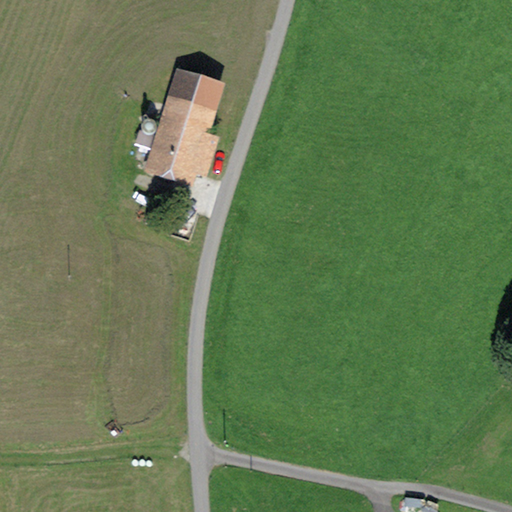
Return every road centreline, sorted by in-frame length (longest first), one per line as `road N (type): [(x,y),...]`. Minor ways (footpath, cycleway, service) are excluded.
road 1 (track): [(286,0),(208,254),(190,353),(200,511)]
road 2 (track): [(506,511),(196,453)]
